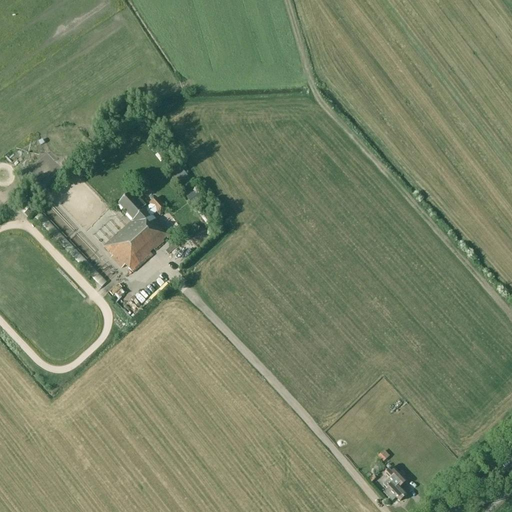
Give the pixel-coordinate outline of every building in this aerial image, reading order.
[(149,212),(152,208),(159,216),(166,210),(155,198),(149,204),(147,206),(133,190),(118,204),(133,220),(104,248),(108,251),(104,255),(100,252),(93,259),(110,278),(118,271),(108,260),(111,258),(121,269),(125,265),(131,272),(171,236),(149,212)] [(181,247),(172,257),(177,262),(186,252),(181,247)] [(95,288),(100,291),(107,283),(97,274),(93,279),(98,284),(95,288)] [(112,292),(125,305),(134,297),(121,284),(112,292)] [(142,289),(137,292),(142,303),(148,300),(142,289)] [(400,415),(404,420),(409,415),(405,410),(400,415)] [(402,478),(405,475),(401,470),(397,473),(392,467),(384,475),(388,479),(382,485),(387,489),(383,493),(392,502),(395,498),(399,502),(406,495),(399,488),(405,482),(402,478)]
